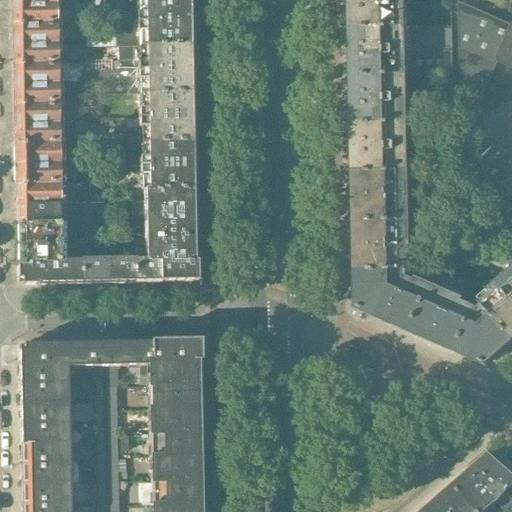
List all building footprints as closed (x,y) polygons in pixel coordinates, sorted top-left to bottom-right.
[(191,20),(190,0),(82,0),(83,23),(104,22),(106,22),(118,22),(191,20)] [(407,29),(406,5),(406,3),(417,3),(417,0),(350,0),(351,31),(407,29)] [(511,4),(509,13),(511,14),(511,23),(511,26),(457,3),(460,105),(473,112),(495,61),(511,68),(511,4)] [(60,23),(60,5),(11,6),(11,25),(60,23)] [(192,44),(191,20),(118,22),(118,33),(133,33),(133,31),(139,31),(139,45),(192,44)] [(61,45),(60,23),(11,25),(12,46),(61,45)] [(452,77),(452,52),(452,28),(407,29),(351,31),(352,79),(408,78),(452,77)] [(193,91),(192,68),(192,44),(139,45),(139,48),(139,61),(134,61),(134,60),(118,60),(118,63),(110,64),(110,72),(85,73),(85,97),(145,96),(145,93),(193,91)] [(61,65),(61,45),(12,46),(12,66),(61,65)] [(62,86),(61,65),(12,66),(12,87),(62,86)] [(409,125),(408,101),(408,78),(352,79),(353,127),(409,125)] [(62,106),(62,86),(12,87),(13,107),(62,106)] [(194,140),(193,115),(193,91),(145,93),(145,96),(146,107),(140,107),(140,125),(146,125),(146,142),(194,140)] [(63,126),(62,106),(13,107),(13,127),(63,126)] [(410,175),(410,149),(426,149),(425,125),(409,125),(353,127),(354,175),(410,175)] [(63,147),(63,126),(13,127),(14,148),(63,147)] [(84,136),(76,137),(77,146),(85,145),(84,136)] [(195,187),(194,162),(194,140),(146,142),(146,156),(140,156),(140,173),(146,173),(147,189),(195,187)] [(86,165),(85,145),(77,146),(76,146),(77,165),(86,165)] [(63,166),(63,147),(14,148),(14,167),(63,166)] [(64,187),(63,166),(14,167),(14,188),(64,187)] [(411,226),(411,200),(410,175),(354,175),(355,227),(411,226)] [(64,206),(64,187),(14,188),(15,208),(64,206)] [(195,214),(195,187),(147,189),(143,189),(143,201),(132,201),(132,216),(195,214)] [(87,192),(79,192),(79,203),(87,203),(87,192)] [(103,215),(102,193),(89,194),(89,215),(103,215)] [(503,225),(511,210),(498,204),(491,219),(503,225)] [(65,227),(64,206),(15,208),(15,228),(65,227)] [(87,206),(79,206),(79,222),(87,222),(87,206)] [(196,238),(195,214),(132,216),(132,228),(143,227),(144,239),(196,238)] [(412,262),(412,250),(411,226),(355,227),(356,247),(356,254),(356,275),(410,274),(410,262),(412,262)] [(65,246),(65,227),(15,228),(16,248),(65,246)] [(196,262),(196,238),(144,239),(144,259),(148,264),(196,262)] [(65,267),(65,246),(16,248),(16,268),(49,267),(65,267)] [(197,283),(196,262),(148,264),(144,259),(144,260),(132,260),(133,284),(197,283)] [(133,284),(132,260),(106,261),(107,285),(133,284)] [(107,285),(106,261),(82,261),(81,266),(82,285),(107,285)] [(82,285),(81,266),(65,267),(49,267),(49,286),(82,285)] [(49,286),(49,267),(16,268),(16,280),(21,280),(21,286),(49,286)] [(456,354),(475,309),(463,304),(464,301),(453,296),(461,280),(433,269),(427,284),(434,288),(413,335),(456,354)] [(511,271),(487,293),(490,296),(481,304),(511,339),(511,271)] [(434,288),(427,284),(419,281),(418,284),(410,280),(410,274),(356,275),(357,310),(413,335),(434,288)] [(511,342),(511,339),(481,304),(475,309),(456,354),(484,366),(511,342)] [(198,362),(198,349),(198,343),(193,343),(146,344),(146,363),(198,362)] [(122,369),(121,344),(93,345),(94,369),(124,369),(123,369),(122,369)] [(146,363),(146,344),(121,344),(122,369),(123,369),(124,369),(138,369),(147,368),(146,363)] [(65,365),(64,345),(22,346),(22,352),(18,352),(18,367),(65,365)] [(94,369),(93,345),(64,345),(65,365),(65,371),(94,369)] [(199,386),(198,362),(146,363),(147,368),(147,388),(199,386)] [(66,385),(65,371),(65,365),(18,367),(19,387),(66,385)] [(101,385),(100,372),(92,372),(92,385),(94,385),(101,385)] [(117,373),(106,373),(106,388),(116,388),(117,388),(117,373)] [(66,405),(66,385),(19,387),(19,406),(66,405)] [(199,410),(199,386),(147,388),(147,411),(199,410)] [(116,411),(116,388),(106,388),(107,411),(116,411)] [(390,430),(397,412),(399,408),(383,401),(373,423),(390,430)] [(67,425),(66,405),(19,406),(19,427),(67,425)] [(200,433),(199,410),(147,411),(148,435),(200,433)] [(117,436),(116,411),(107,411),(107,436),(117,436)] [(67,445),(67,425),(19,427),(20,447),(67,445)] [(200,457),(200,433),(148,435),(148,458),(200,457)] [(117,460),(117,436),(107,436),(108,460),(117,460)] [(67,467),(67,445),(20,447),(20,468),(67,467)] [(200,480),(200,457),(148,458),(149,482),(200,480)] [(511,511),(511,477),(492,460),(489,457),(484,461),(471,473),(504,511),(511,511)] [(117,486),(117,460),(108,460),(109,486),(117,486)] [(68,487),(67,467),(20,468),(21,488),(68,487)] [(504,511),(471,473),(454,487),(476,511),(504,511)] [(201,504),(200,480),(149,482),(149,505),(201,504)] [(96,484),(85,484),(85,495),(96,495),(96,484)] [(118,508),(117,486),(109,486),(109,509),(118,508)] [(68,506),(68,487),(21,488),(21,507),(68,506)] [(476,511),(454,487),(439,500),(449,511),(476,511)] [(449,511),(439,500),(425,511),(449,511)]
